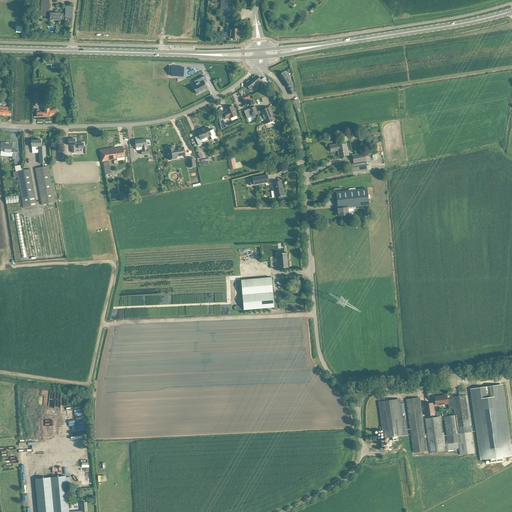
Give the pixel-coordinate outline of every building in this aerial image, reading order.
[(49,12),(49,0),(38,0),(37,0),(37,6),(41,6),(41,12),(49,12)] [(221,0),(220,17),(225,17),(232,18),(233,0),(221,0)] [(72,19),(72,14),(72,7),(66,7),(66,14),(61,14),(50,13),(50,20),(61,21),(61,18),(65,18),(65,19),(72,19)] [(239,30),(230,29),(227,29),(227,33),(221,32),(221,37),(230,38),(230,41),(238,42),(239,30)] [(171,67),(170,76),(171,76),(171,75),(178,75),(177,77),(183,77),(184,67),(171,67)] [(283,72),(279,75),(286,87),(291,84),(283,72)] [(196,85),(193,86),(197,94),(207,89),(208,88),(205,83),(207,81),(204,76),(201,78),(203,81),(196,85)] [(257,76),(246,85),(251,91),(262,82),(265,86),(268,83),(264,78),(261,80),(257,76)] [(0,115),(11,116),(11,110),(8,110),(8,107),(0,106),(0,115)] [(237,115),(235,111),(233,106),(226,109),(227,112),(222,114),(224,118),(224,119),(229,117),(230,118),(237,115)] [(270,107),(265,109),(257,112),(255,107),(249,109),(249,110),(245,112),(247,118),(252,116),(252,117),(257,115),(258,116),(261,115),(265,124),(275,120),(270,107)] [(40,110),(37,110),(37,112),(37,117),(50,117),(50,116),(57,116),(57,110),(49,110),(49,108),(44,108),(44,112),(40,112),(40,110)] [(211,135),(210,132),(208,127),(201,130),(197,132),(199,136),(195,138),(198,146),(203,144),(201,140),(211,135)] [(75,139),(68,139),(68,146),(71,145),(72,153),(76,153),(76,149),(82,149),(81,144),(75,144),(75,139)] [(146,146),(146,144),(146,139),(135,140),(136,148),(142,147),(143,150),(141,150),(142,155),(149,154),(148,149),(147,150),(146,146)] [(31,141),(31,146),(31,147),(36,147),(36,150),(39,150),(40,164),(42,163),(43,167),(35,168),(42,205),(55,202),(48,166),(49,166),(48,162),(46,162),(45,146),(42,146),(41,140),(31,141)] [(346,141),(341,142),(336,143),(336,145),(330,146),(331,152),(338,150),(339,157),(348,155),(346,141)] [(1,142),(0,147),(0,149),(4,149),(4,152),(10,153),(10,152),(13,153),(12,159),(17,160),(17,155),(18,150),(12,150),(13,143),(9,143),(6,142),(6,143),(1,142)] [(125,157),(124,152),(123,147),(114,149),(114,148),(100,150),(102,162),(117,159),(117,158),(125,157)] [(185,155),(184,152),(183,147),(177,149),(178,149),(175,150),(174,147),(167,148),(168,154),(167,154),(167,155),(169,155),(170,160),(176,159),(176,156),(185,155)] [(366,161),(365,153),(352,155),(353,163),(366,161)] [(196,167),(194,158),(188,159),(189,169),(196,167)] [(366,162),(351,164),(352,172),(367,170),(366,162)] [(23,209),(26,208),(36,206),(30,169),(17,172),(23,209)] [(168,177),(171,184),(178,182),(176,175),(168,177)] [(267,175),(260,176),(252,178),(253,185),(268,182),(267,175)] [(283,191),(282,189),(281,181),(272,183),(275,197),(280,197),(281,197),(281,196),(284,196),(284,191),(283,191)] [(367,189),(341,192),(336,192),(338,216),(345,215),(345,221),(349,221),(348,211),(353,211),(352,207),(369,205),(367,189)] [(17,196),(5,197),(6,204),(18,202),(17,196)] [(288,268),(287,253),(283,253),(283,247),(273,248),(273,254),(278,253),(279,268),(288,268)] [(271,277),(266,278),(241,280),(244,310),(274,308),(273,296),(271,277)] [(117,318),(130,319),(130,310),(118,309),(117,318)] [(470,388),(480,460),(511,455),(511,444),(503,383),(470,388)] [(478,480),(466,395),(452,396),(453,399),(448,400),(448,403),(448,410),(453,409),(454,414),(448,415),(448,411),(444,411),(444,413),(441,413),(442,416),(443,415),(447,444),(445,444),(444,433),(442,433),(440,417),(425,419),(435,495),(453,492),(446,450),(448,450),(453,484),(464,483),(464,481),(478,480)] [(448,403),(448,400),(447,396),(435,397),(436,405),(448,403)] [(432,492),(419,397),(406,400),(406,402),(405,402),(408,424),(405,424),(406,428),(409,428),(409,434),(411,434),(419,494),(432,492)] [(405,435),(401,405),(401,400),(379,403),(384,438),(405,435)] [(433,403),(426,404),(427,416),(435,415),(433,403)] [(38,511),(68,511),(65,476),(35,479),(38,511)] [(86,511),(86,503),(82,503),(82,511),(69,511),(86,511)]
